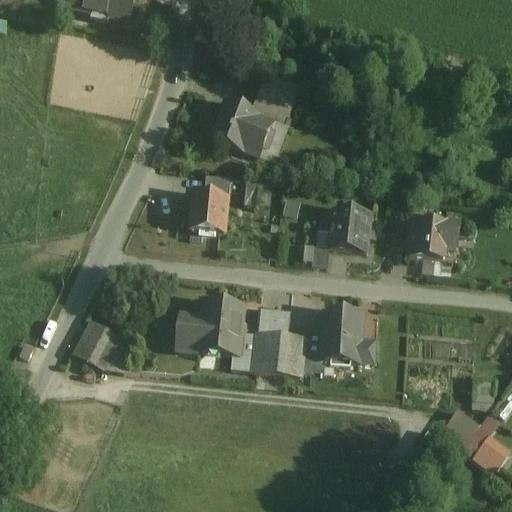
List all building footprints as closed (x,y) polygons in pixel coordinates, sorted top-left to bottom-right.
[(133,0),(71,0),(69,13),(92,18),(91,25),(105,28),(107,21),(127,26),(133,0)] [(299,93),(265,80),(256,103),(290,117),(299,93)] [(290,117),(256,103),(250,118),(274,127),(273,128),(284,133),(290,117)] [(250,118),(225,108),(210,147),(244,160),(258,165),(273,128),(274,127),(250,118)] [(257,191),(245,190),(243,213),(255,214),(257,197),(257,191)] [(265,198),(257,197),(255,214),(255,215),(263,216),(265,198)] [(227,206),(194,202),(190,238),(224,241),(227,206)] [(370,220),(333,216),(330,240),(329,255),(329,256),(365,260),(370,220)] [(458,236),(413,231),(408,265),(442,269),(444,255),(455,256),(458,236)] [(330,240),(318,239),(317,254),(327,255),(329,255),(330,240)] [(317,254),(315,253),(313,274),(326,275),(327,255),(317,254)] [(242,314),(205,310),(203,326),(181,323),(177,357),(232,363),(240,364),(242,346),(244,333),(240,332),(242,314)] [(261,316),(257,347),(254,381),(283,385),(287,345),(290,319),(261,316)] [(361,322),(325,320),(323,338),(322,369),(361,372),(361,371),(373,372),(375,350),(359,348),(361,322)] [(89,328),(73,362),(104,376),(120,343),(89,328)] [(323,338),(304,337),(303,346),(304,346),(300,382),(310,383),(310,379),(321,380),(322,369),(323,338)] [(427,343),(427,358),(447,359),(447,343),(427,343)] [(303,346),(287,345),(283,385),(299,386),(300,382),(304,346),(303,346)] [(242,346),(240,364),(232,363),(230,378),(254,381),(257,347),(242,346)] [(471,383),(473,412),(493,411),(492,383),(471,383)] [(457,416),(438,445),(460,460),(480,431),(457,416)] [(489,442),(472,464),(494,481),(511,458),(489,442)]
